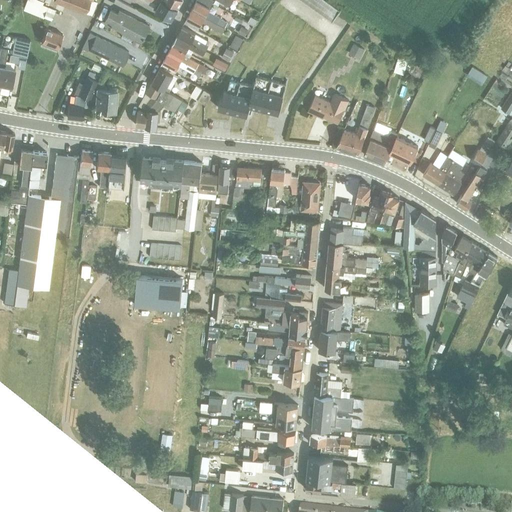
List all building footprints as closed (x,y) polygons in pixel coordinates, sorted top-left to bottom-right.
[(27,0),(23,9),(40,16),(41,15),(51,20),(55,10),(42,4),(43,2),(38,0),(27,0)] [(54,0),(54,1),(86,14),(87,12),(92,15),(97,2),(93,1),(92,0),(54,0)] [(141,0),(159,10),(159,9),(173,17),(178,8),(164,0),(141,0)] [(196,0),(192,9),(226,27),(229,22),(208,11),(213,3),(207,0),(196,0)] [(324,0),(301,0),(332,22),(340,11),(339,11),(340,11),(324,0)] [(110,9),(103,22),(123,33),(123,34),(122,37),(132,42),(133,39),(142,43),(151,25),(119,9),(118,12),(110,9)] [(187,18),(201,25),(202,22),(223,33),(226,27),(192,9),(187,18)] [(201,25),(187,18),(185,22),(198,30),(201,25)] [(244,22),(238,32),(245,36),(250,25),(244,22)] [(178,35),(206,51),(209,46),(206,44),(208,40),(182,26),(178,35)] [(47,28),(41,43),(58,49),(63,34),(47,28)] [(90,32),(82,47),(123,67),(130,51),(90,32)] [(173,44),(192,54),(193,51),(203,56),(206,51),(178,35),(173,44)] [(236,35),(230,46),(238,51),(245,40),(236,35)] [(15,37),(12,55),(19,56),(18,68),(25,69),(31,40),(15,37)] [(354,43),(349,53),(360,59),(365,49),(354,43)] [(168,53),(205,73),(209,68),(190,58),(192,54),(173,44),(168,53)] [(1,47),(0,51),(0,84),(12,87),(16,68),(5,66),(8,48),(1,47)] [(227,48),(222,57),(229,61),(235,52),(227,48)] [(160,67),(174,75),(179,65),(199,76),(200,75),(204,77),(206,73),(205,73),(168,53),(160,67)] [(399,56),(394,71),(404,74),(409,59),(399,56)] [(94,63),(91,69),(102,74),(105,68),(94,63)] [(473,66),(467,75),(482,85),(488,76),(473,66)] [(174,75),(160,67),(152,82),(163,89),(170,92),(178,77),(174,75)] [(69,103),(67,117),(82,119),(84,106),(88,107),(90,100),(91,100),(98,81),(97,81),(98,78),(94,76),(95,73),(89,71),(87,76),(83,84),(78,96),(76,95),(74,104),(69,103)] [(221,98),(218,107),(247,115),(250,105),(279,113),(286,83),(257,76),(254,85),(231,80),(228,90),(225,90),(223,98),(221,98)] [(79,82),(73,94),(78,96),(83,84),(79,82)] [(158,98),(163,89),(152,82),(139,105),(143,109),(142,110),(138,110),(136,125),(146,126),(148,110),(158,98)] [(198,99),(204,88),(197,84),(190,95),(198,99)] [(204,88),(198,99),(207,104),(213,94),(204,88)] [(98,89),(96,108),(101,108),(101,110),(115,112),(118,89),(109,89),(109,90),(98,89)] [(148,110),(146,126),(157,127),(159,112),(164,105),(177,112),(179,109),(183,100),(184,100),(170,92),(163,89),(158,98),(148,110)] [(511,90),(499,109),(509,116),(511,111),(511,90)] [(316,94),(308,111),(324,118),(324,117),(338,123),(345,109),(346,109),(350,100),(334,93),(331,101),(316,94)] [(183,100),(179,109),(184,112),(189,104),(183,100)] [(345,129),(337,146),(359,152),(376,107),(368,104),(357,132),(345,129)] [(492,148),(501,155),(502,155),(511,139),(511,136),(511,134),(511,118),(494,145),(492,148)] [(441,120),(429,145),(436,148),(447,123),(441,120)] [(384,162),(390,149),(398,133),(391,130),(392,127),(377,121),(375,129),(364,154),(384,162)] [(420,123),(416,133),(421,135),(419,140),(428,145),(436,129),(435,129),(427,124),(426,126),(420,123)] [(0,154),(1,148),(12,150),(15,134),(0,131),(0,154)] [(480,166),(492,148),(494,145),(486,140),(480,149),(479,148),(471,161),(480,166)] [(390,149),(384,162),(405,173),(416,149),(411,146),(409,150),(404,148),(401,155),(390,149)] [(492,148),(480,166),(456,203),(467,209),(472,201),(469,199),(489,165),(494,167),(501,155),(492,148)] [(28,185),(33,150),(22,149),(21,149),(19,166),(24,166),(21,190),(11,189),(10,202),(26,203),(27,195),(28,185)] [(83,149),(79,173),(89,174),(92,150),(83,149)] [(448,156),(454,159),(458,153),(452,149),(448,156)] [(33,150),(28,185),(39,187),(41,164),(46,165),(48,152),(33,150)] [(108,187),(110,154),(110,152),(98,151),(97,168),(101,169),(99,186),(108,187)] [(454,159),(448,156),(441,151),(433,163),(431,162),(423,175),(439,185),(454,159)] [(61,199),(57,233),(69,234),(79,156),(56,153),(51,197),(61,199)] [(454,159),(463,165),(467,158),(458,153),(454,159)] [(110,154),(108,187),(124,189),(127,159),(117,158),(117,154),(110,154)] [(181,185),(184,161),(143,157),(141,179),(149,179),(149,185),(162,186),(162,187),(173,188),(174,184),(181,185)] [(454,159),(439,185),(454,195),(462,182),(461,178),(465,173),(460,170),(463,165),(454,159)] [(184,161),(181,185),(180,197),(189,198),(186,219),(178,218),(177,228),(195,230),(195,229),(197,209),(199,197),(199,192),(201,173),(202,163),(184,161)] [(4,162),(2,174),(12,175),(14,164),(4,162)] [(220,165),(218,193),(228,193),(231,165),(220,165)] [(235,186),(232,208),(237,208),(238,201),(243,202),(244,187),(261,188),(262,168),(238,166),(237,182),(236,182),(235,186)] [(267,211),(273,212),(288,213),(289,205),(280,204),(280,207),(276,207),(277,196),(279,183),(284,184),(291,184),(292,176),(292,172),(286,172),(286,169),(272,168),(269,196),(267,211)] [(201,173),(199,192),(217,193),(218,174),(212,174),(201,173)] [(87,198),(88,185),(89,180),(83,179),(80,202),(87,203),(87,198)] [(303,180),(301,211),(319,212),(321,182),(303,180)] [(357,197),(356,200),(363,201),(361,209),(367,210),(369,203),(370,203),(372,192),(369,192),(371,185),(360,183),(357,197)] [(88,185),(87,198),(96,199),(97,186),(88,185)] [(385,209),(390,192),(381,190),(379,197),(374,196),(366,221),(374,223),(379,208),(385,209)] [(199,192),(199,197),(212,199),(212,205),(215,206),(217,193),(199,192)] [(390,192),(385,209),(380,223),(402,226),(403,217),(394,215),(390,214),(391,211),(395,213),(400,198),(393,196),(394,194),(390,192)] [(18,270),(14,305),(26,306),(29,287),(49,289),(55,233),(57,233),(61,199),(51,197),(27,195),(26,203),(18,270)] [(260,211),(267,211),(269,196),(265,196),(265,203),(261,203),(260,211)] [(0,199),(0,214),(7,216),(9,201),(0,199)] [(351,214),(353,201),(341,199),(338,212),(351,214)] [(436,250),(436,219),(422,210),(406,201),(406,205),(405,215),(404,247),(422,249),(436,250)] [(212,206),(211,215),(218,216),(219,207),(212,206)] [(197,209),(195,229),(202,230),(204,210),(197,209)] [(226,210),(225,219),(237,220),(238,211),(226,210)] [(267,211),(260,211),(255,210),(253,220),(265,221),(267,214),(273,215),(273,212),(267,211)] [(154,215),(152,229),(176,231),(177,217),(154,215)] [(276,235),(319,239),(320,222),(291,219),(290,229),(277,228),(277,229),(270,228),(269,233),(276,234),(276,235)] [(444,262),(448,254),(447,253),(447,243),(451,246),(457,231),(447,225),(443,231),(443,261),(444,262)] [(330,241),(344,243),(362,245),(363,235),(353,233),(354,227),(343,226),(343,229),(331,228),(330,241)] [(220,230),(219,239),(230,240),(231,231),(220,230)] [(448,254),(444,262),(444,268),(455,273),(460,261),(472,241),(462,234),(455,246),(459,248),(456,253),(458,254),(456,257),(448,254)] [(319,239),(276,235),(276,241),(290,243),(290,239),(298,240),(297,245),(318,247),(319,239)] [(327,263),(371,267),(373,268),(373,263),(371,262),(371,265),(367,265),(367,259),(348,257),(349,251),(343,251),(344,243),(330,241),(327,263)] [(460,261),(455,273),(454,274),(455,275),(454,280),(459,282),(467,265),(466,264),(470,258),(474,261),(469,270),(475,274),(479,268),(489,251),(472,241),(460,261)] [(151,243),(150,257),(180,259),(182,246),(151,243)] [(318,247),(297,245),(284,244),(283,253),(317,256),(318,247)] [(436,250),(422,249),(422,256),(420,256),(420,284),(437,284),(436,250)] [(489,251),(479,268),(488,273),(498,257),(489,251)] [(278,255),(272,254),(262,253),(261,265),(278,266),(279,259),(278,259),(278,255)] [(317,256),(283,253),(282,261),(292,261),(292,262),(316,264),(317,256)] [(93,276),(94,255),(86,254),(86,275),(93,276)] [(480,286),(476,294),(485,299),(489,292),(490,293),(497,281),(499,282),(511,265),(498,257),(488,273),(480,286)] [(371,267),(327,263),(325,288),(341,290),(342,277),(340,277),(340,272),(344,273),(344,271),(366,273),(366,271),(368,271),(368,270),(371,270),(371,267)] [(260,265),(259,271),(280,273),(281,267),(260,265)] [(14,305),(18,270),(9,269),(4,304),(14,305)] [(253,280),(260,281),(267,281),(281,283),(311,286),(312,275),(297,274),(296,278),(258,275),(258,276),(253,275),(253,280)] [(476,294),(480,286),(465,279),(457,296),(467,301),(465,306),(469,309),(476,294)] [(368,280),(368,290),(379,291),(380,281),(368,280)] [(281,283),(267,281),(265,297),(285,299),(301,301),(302,294),(287,292),(288,289),(280,289),(281,283)] [(511,298),(511,283),(503,302),(508,304),(509,301),(510,302),(511,298)] [(213,292),(212,308),(214,308),(213,316),(222,317),(225,293),(213,292)] [(430,293),(415,293),(415,311),(430,311),(430,293)] [(90,352),(94,295),(82,294),(78,351),(90,352)] [(449,295),(445,309),(456,312),(459,304),(451,301),(453,296),(449,295)] [(285,299),(265,297),(254,296),(253,304),(257,304),(257,306),(272,307),(271,315),(266,315),(265,322),(307,326),(308,311),(300,311),(300,313),(284,311),(284,308),(285,308),(285,299)] [(321,329),(341,330),(343,304),(324,302),(321,329)] [(502,304),(498,313),(507,317),(504,324),(511,327),(511,307),(509,306),(509,307),(502,304)] [(307,326),(265,322),(260,321),(259,327),(274,328),(274,330),(290,331),(290,333),(306,335),(307,335),(308,335),(308,328),(307,328),(307,326)] [(210,326),(209,336),(220,338),(220,335),(219,335),(220,327),(210,326)] [(341,330),(321,329),(319,350),(336,351),(337,339),(350,340),(351,331),(341,330)] [(267,343),(305,347),(306,337),(289,336),(289,337),(275,336),(275,337),(256,336),(257,331),(249,330),(248,340),(267,343)] [(505,350),(511,336),(511,333),(509,332),(500,348),(505,350)] [(459,355),(465,336),(459,334),(452,352),(459,355)] [(209,341),(208,355),(215,356),(216,342),(209,341)] [(438,341),(434,349),(441,352),(445,345),(438,341)] [(305,347),(267,343),(266,358),(273,358),(277,355),(279,353),(291,355),(290,359),(290,366),(302,367),(305,347)] [(344,353),(344,361),(354,362),(355,354),(344,353)] [(375,358),(374,365),(398,368),(399,360),(375,358)] [(232,360),(231,367),(248,369),(249,361),(232,360)] [(302,367),(290,366),(268,363),(268,371),(285,373),(283,380),(301,382),(302,367)] [(342,365),(341,372),(358,374),(359,367),(342,365)] [(473,371),(469,382),(475,383),(479,374),(473,371)] [(317,372),(315,394),(350,397),(350,391),(342,390),(343,381),(329,380),(329,373),(317,372)] [(245,383),(244,391),(252,391),(253,384),(245,383)] [(274,402),(272,423),(296,426),(298,405),(274,402)] [(312,411),(311,427),(325,427),(326,411),(312,411)] [(431,412),(430,422),(430,424),(437,424),(438,413),(431,412)] [(159,420),(157,446),(172,447),(173,421),(159,420)] [(257,429),(254,429),(255,422),(244,420),(242,436),(279,440),(286,440),(295,441),(296,432),(272,430),(257,429)] [(357,433),(356,443),(371,444),(371,434),(357,433)] [(322,444),(351,446),(352,436),(341,435),(342,438),(339,438),(339,435),(330,434),(330,437),(327,437),(327,435),(311,434),(310,443),(322,444)] [(200,436),(199,446),(208,446),(208,437),(200,436)] [(351,446),(322,444),(321,451),(339,453),(349,454),(348,455),(358,455),(358,460),(371,461),(371,454),(380,455),(380,448),(351,446)] [(244,457),(294,462),(295,453),(278,452),(278,453),(266,452),(267,446),(259,446),(259,448),(244,446),(244,457)] [(294,462),(244,457),(243,467),(258,469),(276,471),(276,470),(294,471),(294,462)] [(307,479),(346,483),(348,465),(333,464),(310,461),(308,462),(307,479)] [(396,464),(394,487),(406,489),(407,477),(411,477),(412,471),(408,471),(408,465),(396,464)] [(210,467),(210,475),(219,476),(219,468),(210,467)] [(226,468),(225,483),(239,484),(241,469),(226,468)] [(136,473),(135,481),(145,482),(146,474),(136,473)] [(167,474),(166,482),(169,483),(168,485),(191,487),(192,476),(169,474),(167,474)] [(346,483),(307,479),(306,489),(332,491),(332,488),(341,489),(340,494),(355,495),(356,484),(346,483)] [(175,490),(173,506),(183,507),(185,491),(175,490)] [(193,490),(190,508),(207,511),(209,493),(193,490)] [(282,511),(284,499),(225,492),(223,508),(250,511),(282,511)]
